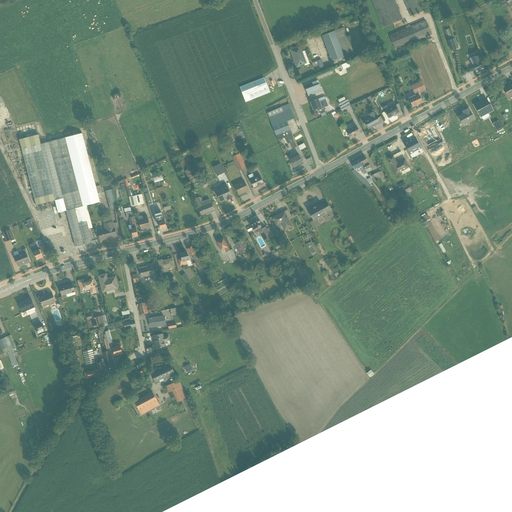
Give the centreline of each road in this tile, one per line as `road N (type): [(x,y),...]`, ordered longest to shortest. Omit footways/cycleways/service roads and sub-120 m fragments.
road 1 (secondary): [(511,67),(321,171)]
road 2 (secondary): [(123,250),(224,222),(321,171)]
road 3 (residential): [(321,171),(254,0)]
road 4 (residential): [(123,250),(140,349),(94,387)]
road 5 (track): [(94,387),(11,511)]
